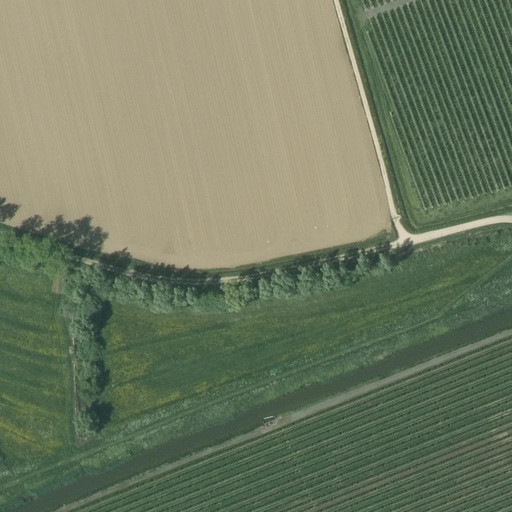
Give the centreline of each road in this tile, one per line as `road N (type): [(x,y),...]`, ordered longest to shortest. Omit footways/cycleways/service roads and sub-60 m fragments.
road 1 (unclassified): [(511,223),(176,283),(131,275),(107,246),(88,242)]
road 2 (track): [(131,275),(0,238)]
